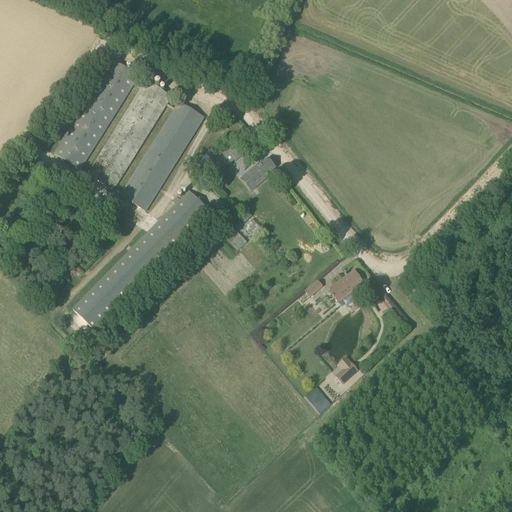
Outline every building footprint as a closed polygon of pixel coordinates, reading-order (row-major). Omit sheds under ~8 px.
[(54,155),(79,171),(138,77),(113,62),(54,155)] [(146,81),(87,176),(113,193),(172,99),(146,81)] [(121,196),(145,212),(204,118),(179,103),(121,196)] [(206,164),(217,176),(235,160),(236,161),(245,153),(233,139),(224,148),(206,164)] [(261,163),(240,180),(251,193),(271,175),(270,174),(276,169),(268,159),(262,164),(261,163)] [(93,331),(210,212),(189,192),(73,310),(93,331)] [(329,291),(337,303),(338,304),(339,303),(342,308),(345,305),(346,307),(359,299),(358,297),(361,295),(359,291),(359,292),(358,290),(364,286),(355,271),(339,282),(340,283),(329,291)] [(310,298),(323,287),(318,282),(305,292),(310,298)] [(343,371),(342,371),(335,377),(342,386),(350,379),(343,371)] [(319,414),(331,405),(317,387),(305,396),(319,414)]
